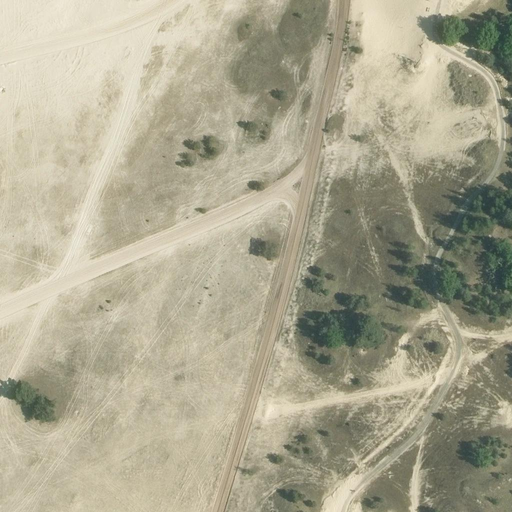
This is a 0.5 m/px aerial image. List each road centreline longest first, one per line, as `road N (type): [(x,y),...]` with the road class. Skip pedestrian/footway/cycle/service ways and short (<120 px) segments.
road 1 (track): [(217,511),(296,232),(344,0)]
road 2 (track): [(348,498),(342,318),(359,213),(348,107),(328,91)]
road 3 (track): [(0,311),(284,185),(313,153)]
road 4 (track): [(453,373),(399,391),(357,394),(322,381),(269,336)]
road 5 (track): [(348,107),(396,161),(435,277)]
road 6 (track): [(168,0),(75,36),(0,48)]
road 7 (track): [(0,394),(60,284)]
